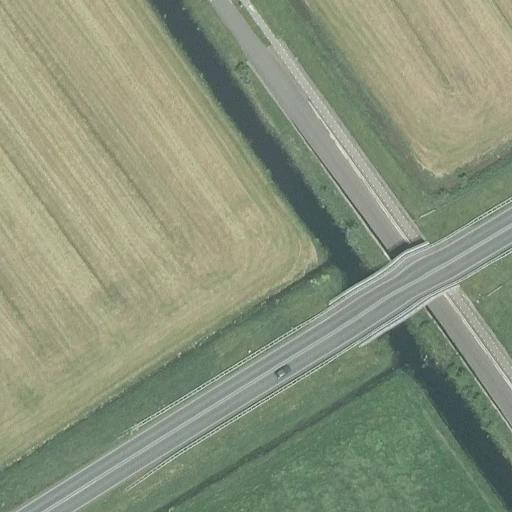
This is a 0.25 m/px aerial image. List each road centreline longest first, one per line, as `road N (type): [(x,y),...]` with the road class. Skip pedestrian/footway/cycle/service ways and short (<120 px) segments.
road 1 (trunk): [(51,511),(511,227)]
road 2 (unclassified): [(511,415),(217,0)]
